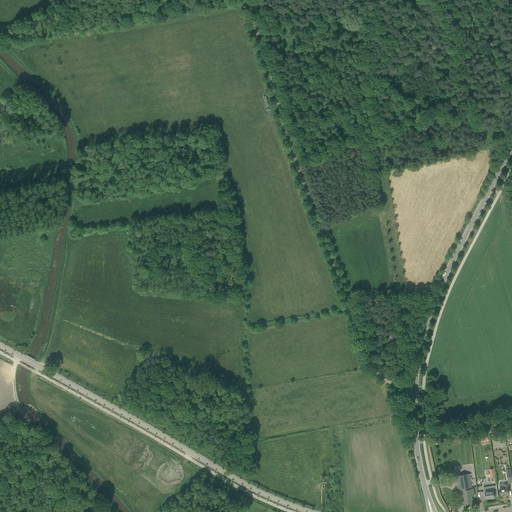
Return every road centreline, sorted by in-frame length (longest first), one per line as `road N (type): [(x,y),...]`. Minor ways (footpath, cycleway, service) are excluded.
road 1 (unclassified): [(414,387),(388,382),(371,362),(247,0)]
road 2 (tertiary): [(306,511),(0,345)]
road 3 (tertiary): [(414,387),(431,311),(511,145)]
